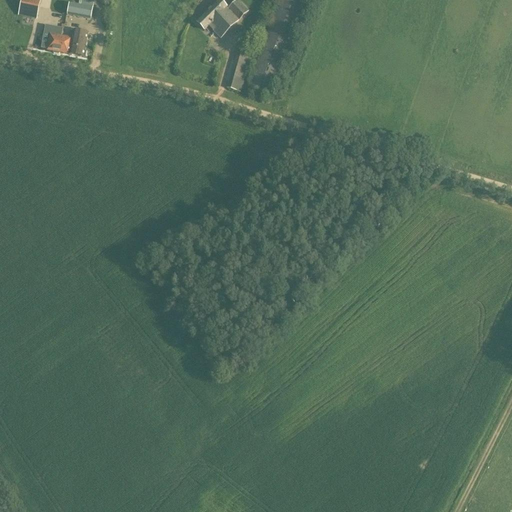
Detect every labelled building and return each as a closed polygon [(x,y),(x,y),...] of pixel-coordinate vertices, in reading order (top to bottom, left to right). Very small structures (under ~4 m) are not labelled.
[(22,0),(19,15),(36,19),(39,0),(22,0)] [(69,4),(67,16),(91,20),(94,1),(88,0),(81,0),(80,6),(69,4)] [(307,2),(299,0),(279,0),(247,88),(272,96),(307,2)] [(204,31),(208,27),(220,39),(248,13),(237,1),(228,10),(220,2),(197,24),(204,31)] [(59,54),(67,55),(70,39),(61,38),(62,29),(45,26),(44,35),(48,36),(50,36),(47,51),(47,52),(52,53),(53,55),(58,55),(59,54)] [(70,39),(67,55),(83,58),(86,42),(88,33),(73,30),(71,39),(70,39)] [(256,39),(246,36),(244,42),(254,45),(256,39)] [(238,48),(226,89),(240,93),(251,52),(238,48)]
